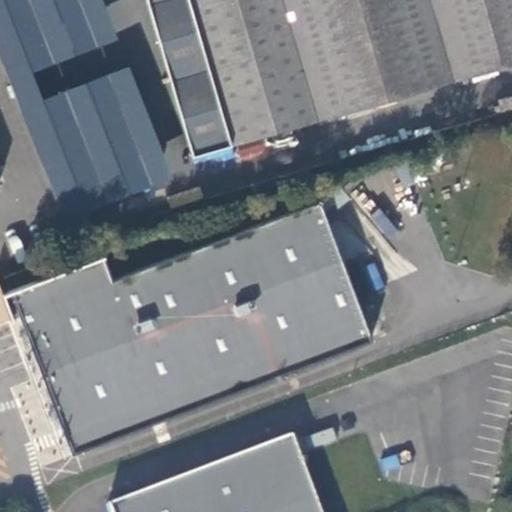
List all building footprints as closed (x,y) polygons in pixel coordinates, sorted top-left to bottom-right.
[(0,0),(0,66),(55,222),(169,182),(104,0),(0,0)] [(192,0),(147,0),(193,158),(235,146),(192,0)] [(511,0),(192,0),(235,146),(239,161),(261,154),(258,142),(305,128),(455,85),(511,67),(511,0)] [(459,98),(455,85),(305,128),(309,141),(459,98)] [(5,291),(70,455),(372,340),(319,202),(111,279),(103,256),(77,265),(36,280),(5,291)] [(319,511),(291,436),(105,506),(107,511),(319,511)]
